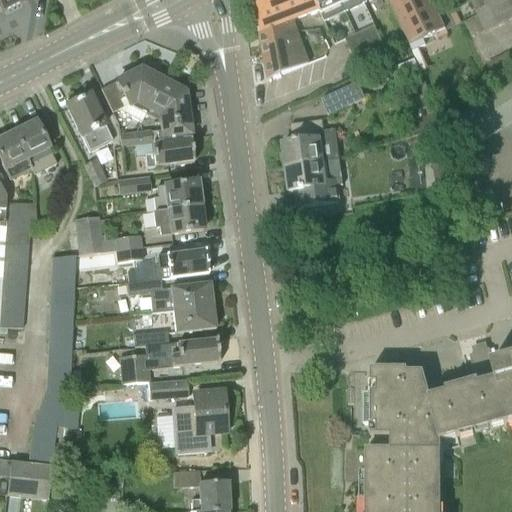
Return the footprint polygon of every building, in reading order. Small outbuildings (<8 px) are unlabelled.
[(0,0),(0,7),(3,13),(26,0),(0,0)] [(296,24),(320,14),(314,0),(253,0),(260,34),(292,22),(296,34),(299,34),(296,24)] [(324,24),(346,14),(339,0),(314,0),(320,14),(324,24)] [(339,0),(346,14),(368,4),(365,0),(339,0)] [(387,0),(398,23),(413,53),(426,47),(423,42),(446,32),(430,0),(387,0)] [(468,0),(477,17),(464,24),(472,39),(484,33),(485,35),(511,20),(511,3),(510,0),(468,0)] [(270,83),(309,65),(299,34),(296,34),(292,22),(260,34),(270,83)] [(344,41),(350,53),(381,39),(375,27),(344,41)] [(350,53),(355,64),(386,50),(381,39),(350,53)] [(355,64),(360,75),(391,60),(386,50),(355,64)] [(487,65),(502,92),(511,85),(511,61),(508,54),(487,65)] [(141,124),(146,112),(162,83),(140,72),(101,91),(112,114),(118,112),(141,124)] [(158,132),(154,133),(155,145),(187,141),(187,136),(189,136),(184,95),(162,83),(146,112),(156,118),(158,132)] [(329,116),(365,100),(357,84),(322,100),(329,116)] [(442,129),(459,157),(511,124),(511,85),(502,92),(442,129)] [(105,129),(89,97),(66,109),(82,141),(81,141),(88,155),(112,143),(105,129)] [(287,169),(324,164),(321,144),(325,143),(322,122),(295,126),(297,142),(283,144),(287,169)] [(12,135),(31,172),(32,174),(54,163),(49,152),(35,124),(12,135)] [(150,133),(119,137),(120,150),(151,146),(150,133)] [(8,183),(31,172),(12,135),(0,141),(0,164),(5,174),(4,174),(8,183)] [(144,158),(146,171),(193,164),(190,140),(187,141),(155,145),(151,146),(152,157),(144,158)] [(94,189),(106,183),(96,162),(83,168),(94,189)] [(306,209),(338,205),(335,182),(326,183),(324,164),(287,169),(290,194),(304,192),(306,209)] [(119,197),(150,193),(148,179),(117,183),(119,197)] [(154,214),(198,208),(195,184),(162,188),(155,189),(157,200),(152,201),(154,214)] [(5,208),(4,226),(29,226),(36,226),(34,207),(5,208)] [(160,238),(168,237),(202,232),(198,208),(154,214),(153,214),(155,230),(159,230),(160,238)] [(74,235),(100,232),(98,220),(73,223),(74,235)] [(2,247),(27,249),(29,226),(17,226),(16,236),(3,235),(2,247)] [(16,236),(17,226),(4,226),(3,230),(3,235),(16,236)] [(76,247),(101,243),(100,232),(74,235),(76,247)] [(114,254),(142,251),(140,238),(101,243),(103,255),(114,254)] [(77,259),(103,255),(101,243),(76,247),(77,259)] [(1,264),(26,266),(27,249),(2,247),(1,264)] [(142,251),(114,254),(116,266),(143,262),(142,251)] [(168,280),(168,281),(207,276),(204,252),(165,257),(157,259),(158,270),(152,271),(153,283),(160,283),(160,281),(168,280)] [(50,273),(73,274),(74,258),(51,261),(50,273)] [(0,276),(0,277),(26,279),(26,266),(1,264),(0,276)] [(50,284),(73,285),(73,274),(50,273),(50,284)] [(0,290),(25,292),(26,279),(0,277),(0,290)] [(160,283),(153,283),(125,287),(126,288),(117,289),(118,297),(127,296),(127,299),(149,296),(151,316),(171,314),(212,309),(209,286),(161,292),(160,283)] [(49,296),(72,297),(73,285),(50,284),(49,296)] [(0,304),(24,306),(25,292),(0,290),(0,304)] [(49,308),(72,309),(72,297),(49,296),(49,308)] [(0,317),(23,319),(24,306),(0,304),(0,317)] [(48,320),(71,321),(72,309),(49,308),(48,320)] [(171,314),(174,336),(215,331),(212,309),(171,314)] [(0,330),(22,332),(23,319),(0,317),(0,330)] [(48,331),(71,332),(71,321),(48,320),(48,331)] [(47,343),(70,344),(71,332),(48,331),(47,343)] [(161,347),(168,347),(167,334),(132,337),(133,350),(161,347)] [(150,385),(149,373),(218,366),(216,341),(176,345),(168,347),(161,347),(162,357),(146,358),(118,360),(119,376),(116,376),(117,386),(120,386),(120,388),(147,386),(150,385)] [(47,355),(70,356),(70,344),(47,343),(47,355)] [(441,511),(441,443),(511,423),(511,358),(493,363),(490,351),(488,352),(486,345),(472,349),(474,356),(470,357),(475,378),(446,386),(446,383),(428,388),(424,372),(407,372),(407,370),(371,370),(371,438),(379,438),(379,451),(366,451),(365,511),(441,511)] [(46,366),(69,367),(70,356),(47,355),(46,366)] [(46,378),(69,379),(69,367),(46,366),(46,378)] [(45,390),(69,391),(69,379),(46,378),(45,390)] [(150,385),(147,386),(149,403),(188,400),(187,383),(150,385)] [(41,401),(63,409),(68,394),(69,391),(45,390),(41,401)] [(224,434),(221,396),(192,398),(193,411),(172,412),(175,456),(208,454),(207,436),(224,434)] [(37,413),(59,420),(63,409),(41,401),(37,413)] [(78,412),(63,410),(59,420),(56,429),(76,432),(78,412)] [(55,432),(56,429),(59,420),(37,413),(33,424),(55,432)] [(30,442),(54,444),(55,432),(33,424),(32,429),(30,442)] [(29,454),(52,456),(54,444),(30,442),(29,454)] [(27,466),(51,469),(52,456),(29,454),(27,466)] [(6,500),(46,504),(51,469),(27,466),(10,464),(6,500)] [(190,511),(227,511),(226,484),(198,486),(198,474),(172,475),(173,491),(197,489),(197,503),(190,504),(190,511)]
